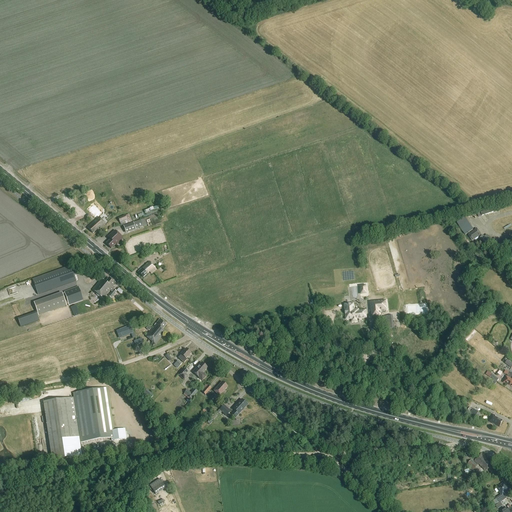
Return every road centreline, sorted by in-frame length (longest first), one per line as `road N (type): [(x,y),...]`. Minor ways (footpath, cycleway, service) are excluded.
road 1 (primary): [(511,444),(354,405),(256,364),(198,329)]
road 2 (unclassified): [(511,471),(481,447),(314,400),(206,345)]
road 3 (track): [(327,453),(165,455),(0,479)]
road 4 (primary): [(198,329),(0,170)]
road 5 (unclassified): [(192,336),(0,181)]
road 6 (track): [(462,442),(327,453)]
road 7 (unclassified): [(192,336),(64,378)]
